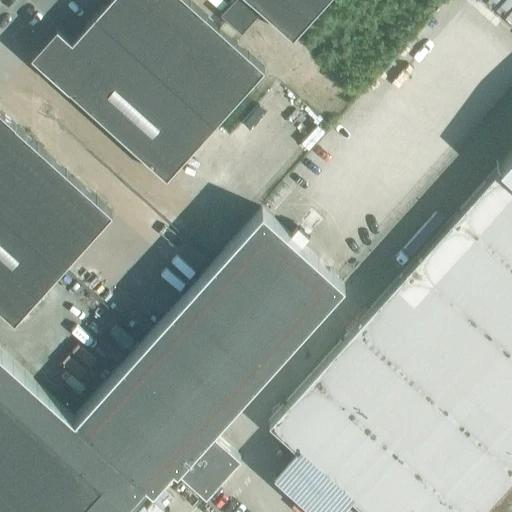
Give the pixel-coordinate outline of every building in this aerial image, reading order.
[(105,0),(94,13),(214,121),(264,65),(190,0),(105,0)] [(251,0),(291,36),(323,0),(251,0)] [(165,176),(214,121),(94,13),(71,39),(57,27),(31,56),(165,176)] [(0,210),(62,266),(111,211),(0,110),(0,210)] [(511,467),(511,150),(500,165),(355,325),(511,467)] [(0,310),(11,321),(62,266),(0,210),(0,310)] [(0,511),(115,511),(142,483),(169,453),(178,461),(285,342),(202,267),(68,416),(0,354),(0,511)] [(511,511),(511,467),(355,325),(267,422),(368,511),(511,511)]
